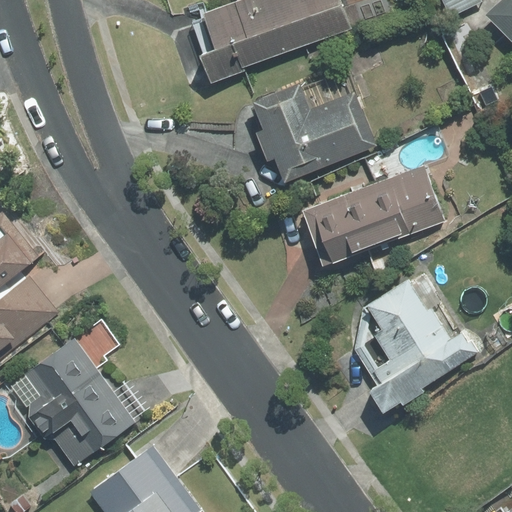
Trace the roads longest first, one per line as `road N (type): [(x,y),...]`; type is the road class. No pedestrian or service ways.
road 1 (residential): [(333,511),(126,237)]
road 2 (residential): [(126,237),(51,143),(0,0)]
road 3 (residential): [(68,0),(126,237)]
